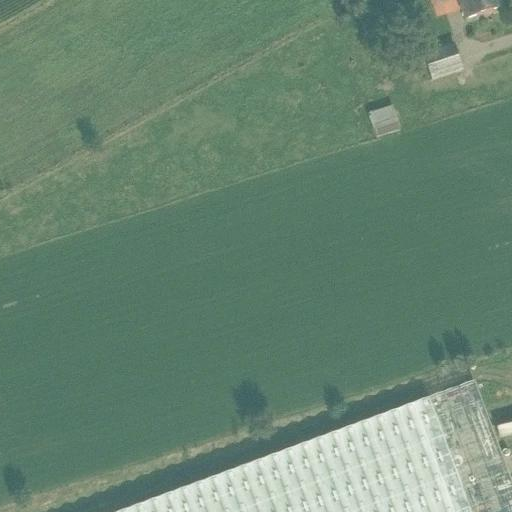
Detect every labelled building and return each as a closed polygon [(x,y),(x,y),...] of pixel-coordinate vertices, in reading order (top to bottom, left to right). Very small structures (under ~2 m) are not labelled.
[(461,20),(496,10),(492,0),(425,0),(428,9),(456,1),(461,20)] [(432,57),(435,70),(467,64),(464,51),(432,57)] [(441,87),(472,78),(468,64),(436,73),(441,87)] [(395,127),(399,137),(411,133),(402,110),(374,121),(379,133),(395,127)] [(467,511),(426,398),(112,511),(467,511)]
